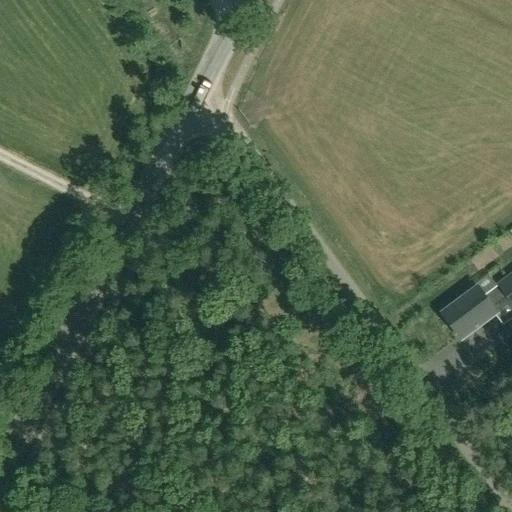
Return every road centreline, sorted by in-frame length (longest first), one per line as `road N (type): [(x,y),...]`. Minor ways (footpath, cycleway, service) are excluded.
road 1 (unclassified): [(509,511),(246,154),(188,116)]
road 2 (tertiary): [(0,475),(188,116)]
road 3 (tertiary): [(188,116),(250,1)]
